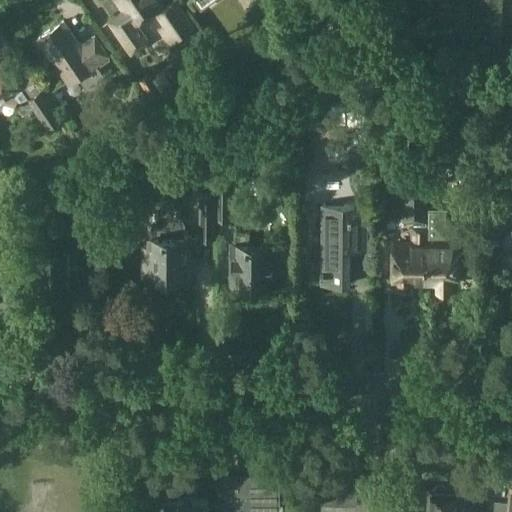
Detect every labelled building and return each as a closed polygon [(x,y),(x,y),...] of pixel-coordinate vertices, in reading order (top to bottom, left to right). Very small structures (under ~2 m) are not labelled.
[(166,0),(161,4),(158,0),(116,0),(124,10),(109,21),(116,31),(133,54),(151,42),(137,20),(149,12),(150,13),(154,11),(163,23),(156,28),(168,44),(192,27),(173,0),(166,0)] [(104,75),(96,65),(98,64),(97,63),(108,55),(95,37),(81,46),(64,22),(38,39),(69,84),(78,77),(86,88),(104,75)] [(0,100),(19,87),(3,63),(0,65),(0,100)] [(150,74),(140,81),(153,99),(163,92),(150,74)] [(42,91),(29,100),(48,127),(61,117),(42,91)] [(236,106),(221,105),(219,125),(234,127),(236,106)] [(74,131),(90,153),(101,145),(85,123),(74,131)] [(409,137),(380,137),(380,153),(410,153),(409,137)] [(191,147),(202,164),(215,155),(205,139),(191,147)] [(69,152),(63,157),(69,165),(84,153),(75,141),(66,148),(69,152)] [(477,153),(461,153),(462,176),(477,176),(477,153)] [(230,177),(216,177),(216,218),(230,218),(230,177)] [(395,243),(395,264),(388,272),(390,279),(394,279),(396,282),(403,285),(409,282),(410,279),(423,279),(423,257),(427,257),(427,243),(427,207),(427,187),(403,187),(403,221),(413,221),(413,243),(395,243)] [(33,193),(21,193),(21,217),(34,217),(33,193)] [(215,193),(200,193),(200,238),(214,238),(215,193)] [(11,203),(0,202),(0,227),(11,227),(11,203)] [(366,205),(322,204),(322,284),(350,284),(350,242),(366,242),(366,205)] [(423,257),(423,279),(423,280),(439,280),(440,282),(442,283),(442,285),(452,285),(452,283),(455,282),(455,279),(457,279),(457,247),(467,247),(467,221),(448,221),(448,207),(427,207),(427,243),(427,257),(423,257)] [(166,223),(166,226),(152,226),(151,236),(149,236),(149,247),(144,247),(144,277),(167,277),(168,278),(168,279),(169,281),(170,282),(171,283),(173,283),(174,283),(175,283),(177,283),(178,283),(179,282),(180,281),(181,280),(182,278),(182,277),(192,277),(192,262),(187,261),(188,237),(185,237),(185,224),(184,221),(182,219),(179,217),(176,216),(173,217),(170,218),(169,219),(167,221),(166,223)] [(248,231),(235,231),(235,243),(232,243),(232,284),(274,284),(275,243),(248,243),(248,231)] [(45,237),(34,238),(34,249),(31,250),(32,284),(68,284),(68,283),(78,283),(78,266),(68,266),(67,249),(45,249),(45,237)] [(218,503),(218,511),(245,511),(246,509),(277,509),(276,477),(222,477),(222,478),(223,478),(218,503)] [(360,486),(323,486),(322,511),(379,511),(380,478),(360,478),(360,486)] [(422,511),(423,506),(430,507),(429,511),(462,511),(463,490),(446,490),(444,486),(436,486),(434,490),(430,489),(430,491),(423,491),(423,489),(405,489),(404,511),(422,511)] [(498,503),(498,504),(492,503),(491,511),(511,511),(511,487),(510,487),(509,504),(498,503)] [(218,511),(218,503),(210,503),(210,500),(166,500),(166,495),(149,495),(148,511),(218,511)]
